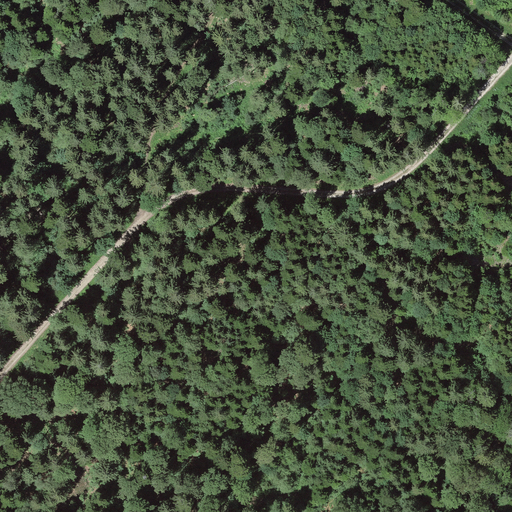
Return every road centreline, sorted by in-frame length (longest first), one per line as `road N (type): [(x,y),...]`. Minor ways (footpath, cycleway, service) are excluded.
road 1 (track): [(0,374),(140,212),(198,191),(325,194),(393,183),(511,59)]
road 2 (track): [(140,212),(173,71),(220,0)]
